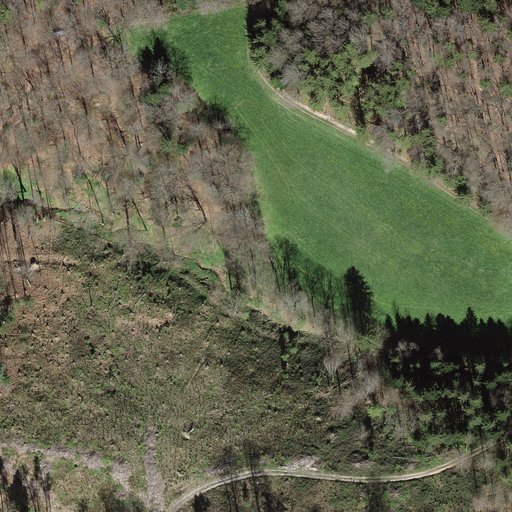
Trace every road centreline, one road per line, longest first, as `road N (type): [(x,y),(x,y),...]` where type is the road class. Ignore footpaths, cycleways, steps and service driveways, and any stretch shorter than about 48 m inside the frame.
road 1 (track): [(511,226),(272,88),(258,67),(253,34),(270,0)]
road 2 (track): [(172,511),(234,477),(284,471),(399,478),(511,433)]
